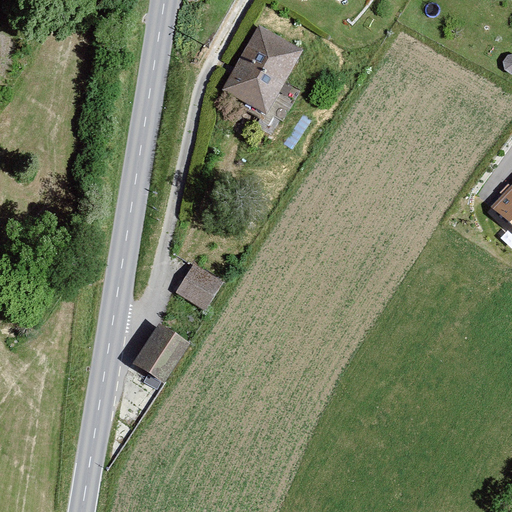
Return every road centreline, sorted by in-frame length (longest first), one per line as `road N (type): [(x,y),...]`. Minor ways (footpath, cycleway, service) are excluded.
road 1 (residential): [(244,0),(206,65),(157,285),(109,343)]
road 2 (secondary): [(109,343),(165,0)]
road 3 (secondary): [(81,511),(109,343)]
